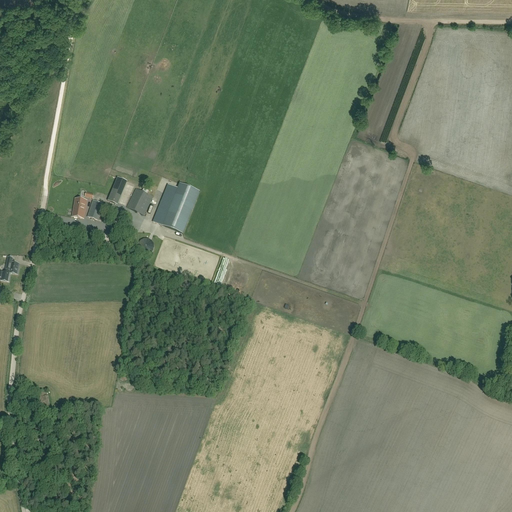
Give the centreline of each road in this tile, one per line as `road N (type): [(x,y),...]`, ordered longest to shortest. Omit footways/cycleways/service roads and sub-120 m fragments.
road 1 (track): [(434,21),(394,135),(410,164),(291,511)]
road 2 (unclassified): [(24,511),(12,358),(71,32)]
road 3 (track): [(310,0),(350,15),(434,21)]
